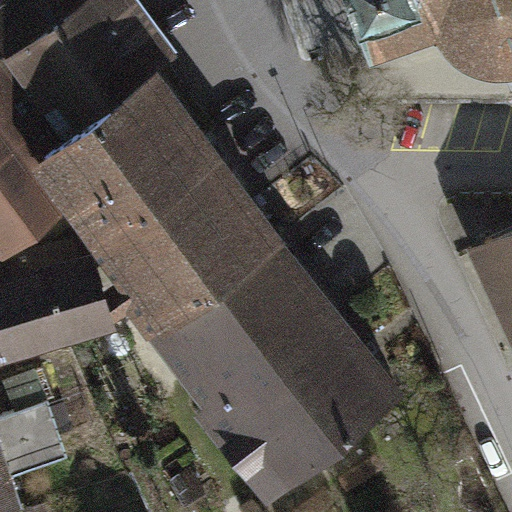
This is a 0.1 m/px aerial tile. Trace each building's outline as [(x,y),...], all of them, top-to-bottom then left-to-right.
[(0,31),(13,50),(0,59),(0,246),(4,252),(61,210),(55,202),(64,195),(164,321),(278,237),(97,0),(1,0),(0,1),(0,31)] [(511,0),(361,0),(375,38),(440,15),(447,27),(456,37),(465,45),(475,50),(498,55),(510,54),(511,53),(511,0)] [(511,314),(511,225),(477,241),(511,314)] [(400,392),(281,244),(168,332),(275,467),(259,480),(272,494),(400,392)] [(0,356),(116,325),(93,249),(44,263),(39,248),(8,257),(13,272),(1,275),(0,272),(0,356)] [(0,506),(23,499),(12,467),(63,450),(47,402),(0,417),(0,506)] [(51,511),(48,502),(29,508),(30,511),(51,511)]
